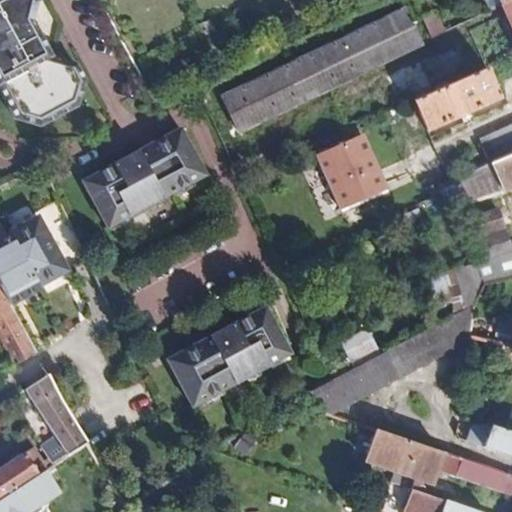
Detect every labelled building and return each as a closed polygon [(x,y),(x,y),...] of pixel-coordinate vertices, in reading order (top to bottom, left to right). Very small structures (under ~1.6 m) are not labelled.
[(0,0),(0,68),(23,110),(50,117),(84,98),(91,73),(82,56),(55,54),(36,16),(30,6),(41,1),(41,0),(0,0)] [(511,0),(503,4),(511,23),(511,0)] [(36,16),(41,1),(30,6),(36,16)] [(305,55),(220,96),(238,133),(350,80),(420,48),(402,8),(305,55)] [(466,40),(422,60),(433,86),(434,88),(479,69),(466,40)] [(433,86),(422,60),(388,76),(400,101),(433,86)] [(501,98),(488,68),(468,77),(415,101),(428,130),(501,98)] [(511,126),(481,140),(492,165),(511,155),(511,126)] [(181,132),(84,182),(108,228),(205,177),(181,132)] [(364,140),(320,159),(342,210),(386,191),(364,140)] [(511,155),(492,165),(480,170),(491,195),(511,185),(511,155)] [(442,194),(408,210),(415,230),(463,207),(453,183),(439,189),(442,194)] [(405,204),(408,210),(442,194),(439,189),(405,204)] [(496,212),(468,220),(474,239),(502,230),(496,212)] [(10,237),(0,242),(0,286),(1,289),(12,308),(41,291),(40,289),(68,272),(36,219),(9,235),(10,237)] [(504,236),(476,244),(481,260),(509,252),(504,236)] [(478,269),(476,284),(486,281),(511,275),(511,253),(511,254),(511,258),(478,269)] [(441,298),(476,288),(476,284),(478,269),(472,258),(433,273),(441,298)] [(1,289),(0,289),(0,333),(17,364),(35,352),(12,308),(1,289)] [(330,378),(289,400),(330,415),(366,396),(404,374),(470,340),(475,301),(394,343),(348,368),(349,372),(331,381),(330,378)] [(264,307),(165,358),(190,406),(288,355),(264,307)] [(317,349),(330,378),(337,374),(348,368),(335,340),(317,349)] [(511,343),(511,344),(503,372),(511,374),(511,343)] [(35,352),(17,364),(29,387),(47,375),(43,367),(35,352)] [(337,374),(330,378),(331,381),(349,372),(348,368),(337,374)] [(47,375),(29,387),(62,450),(81,436),(58,395),(47,375)] [(511,434),(462,417),(463,400),(453,399),(451,422),(490,436),(485,449),(511,458),(511,434)] [(4,404),(0,406),(0,424),(12,417),(4,404)] [(408,414),(399,439),(435,451),(446,417),(422,407),(408,414)] [(231,449),(243,456),(255,437),(244,430),(231,449)] [(462,511),(440,504),(442,497),(421,490),(424,483),(437,488),(442,473),(511,496),(511,478),(435,451),(399,439),(378,432),(367,463),(397,473),(392,487),(413,495),(406,511),(462,511)] [(52,457),(56,454),(48,444),(41,448),(44,454),(38,457),(30,446),(0,467),(0,493),(21,479),(43,462),(52,457)] [(0,511),(24,511),(57,488),(55,484),(65,476),(52,457),(43,462),(21,479),(0,493),(0,511)]
